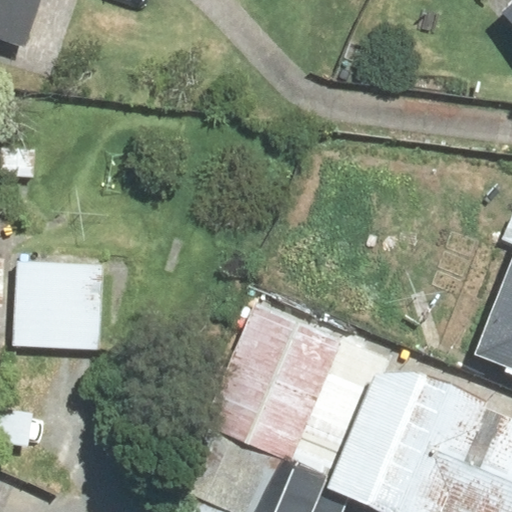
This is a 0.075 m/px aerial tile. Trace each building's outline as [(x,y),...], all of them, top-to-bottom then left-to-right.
[(0,0),(0,30),(49,45),(62,0),(0,0)] [(511,0),(508,0),(502,5),(511,15),(511,0)] [(20,253),(18,348),(109,350),(111,255),(20,253)] [(511,279),(482,356),(511,367),(511,279)] [(264,294),(211,410),(301,451),(354,335),(264,294)] [(511,511),(511,405),(392,354),(335,487),(393,511),(511,511)] [(280,511),(301,464),(221,431),(187,511),(280,511)]
